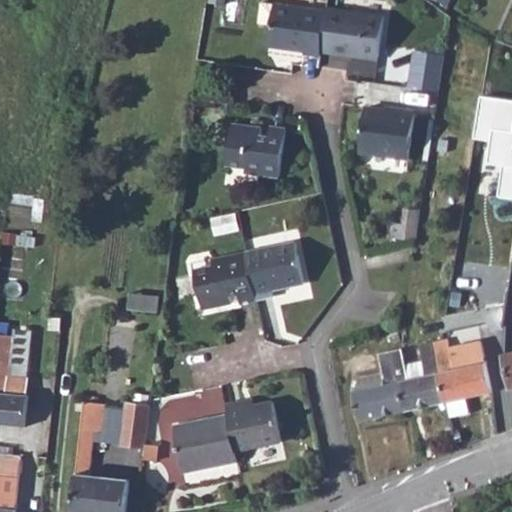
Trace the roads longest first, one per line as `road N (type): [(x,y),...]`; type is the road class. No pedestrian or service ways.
road 1 (residential): [(311,358),(353,287),(311,98),(264,91)]
road 2 (residential): [(348,511),(311,358)]
